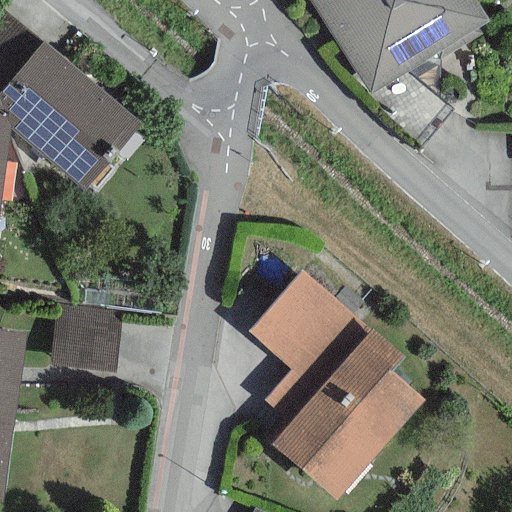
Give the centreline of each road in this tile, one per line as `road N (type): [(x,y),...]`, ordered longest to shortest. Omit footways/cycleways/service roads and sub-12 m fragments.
road 1 (residential): [(166,511),(223,145)]
road 2 (residential): [(250,32),(511,286)]
road 3 (residential): [(223,145),(57,0)]
